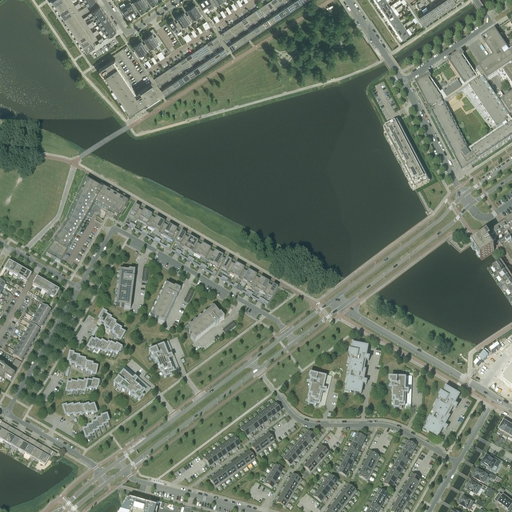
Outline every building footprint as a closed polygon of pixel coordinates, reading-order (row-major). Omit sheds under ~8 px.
[(58,9),(67,4),(64,0),(62,0),(55,5),(58,9)] [(144,8),(138,0),(136,0),(132,3),(136,8),(137,7),(139,11),(144,8)] [(147,1),(146,0),(138,0),(144,8),(148,5),(146,2),(147,1)] [(211,10),(204,0),(202,0),(199,2),(205,11),(209,8),(211,10)] [(213,4),(214,3),(212,0),(204,0),(211,10),(215,7),(213,4)] [(283,8),(279,11),(276,7),(280,5),(277,0),(271,0),(270,1),(281,17),(286,13),(283,8)] [(286,6),(283,8),(286,13),(291,10),(284,0),(277,0),(280,5),(284,2),(286,6)] [(289,4),(286,1),(286,0),(284,0),(291,10),(296,7),(293,2),(289,4)] [(389,0),(380,6),(381,8),(382,11),(383,10),(383,11),(393,4),(391,5),(388,1),(389,0)] [(437,3),(443,13),(446,11),(445,11),(448,9),(442,0),(437,3)] [(442,0),(448,9),(450,8),(452,7),(447,0),(442,0)] [(276,13),(273,15),(276,20),(281,17),(270,1),(265,4),(270,11),(274,9),(276,13)] [(136,8),(132,3),(131,3),(130,2),(126,5),(133,15),(137,12),(135,9),(136,8)] [(433,6),(439,15),(441,14),(443,13),(437,3),(433,6)] [(70,8),(69,7),(67,4),(58,9),(61,14),(70,8)] [(269,18),(266,14),(270,11),(265,4),(260,7),(271,23),(276,20),(273,15),(269,18)] [(386,16),(396,9),(393,4),(383,11),(384,13),(386,15),(386,16)] [(133,15),(126,5),(121,8),(122,9),(121,10),(125,16),(126,15),(128,18),(133,15)] [(191,8),(198,18),(203,15),(196,5),(191,8)] [(428,9),(434,19),(437,17),(436,17),(439,15),(433,6),(428,9)] [(94,16),(103,11),(100,7),(92,12),(94,16)] [(260,18),(264,15),(267,19),(263,22),(266,27),(271,23),(260,7),(255,11),(260,18)] [(73,13),(72,11),(70,8),(61,14),(64,19),(73,13)] [(198,18),(191,8),(187,11),(189,14),(188,15),(192,20),(193,20),(194,21),(198,18)] [(389,20),(399,14),(396,9),(386,16),(387,17),(387,18),(389,20)] [(424,12),(430,21),(432,20),(434,19),(428,9),(424,12)] [(97,20),(105,15),(103,11),(94,16),(97,20)] [(266,27),(263,22),(259,24),(257,20),(260,18),(255,11),(250,14),(261,30),(266,27)] [(192,20),(188,15),(187,16),(185,12),(180,15),(187,26),(192,23),(191,21),(192,20)] [(430,21),(424,12),(419,16),(425,25),(428,23),(427,23),(430,21)] [(68,23),(76,17),(73,13),(64,19),(68,23)] [(257,26),(253,28),(256,33),(261,30),(250,14),(245,17),(250,25),(254,22),(257,26)] [(399,14),(389,20),(390,21),(391,24),(392,25),(401,20),(398,15),(400,14),(399,14)] [(100,24),(108,19),(105,15),(97,20),(100,24)] [(187,26),(180,15),(176,18),(178,21),(177,22),(181,28),(182,27),(183,29),(187,26)] [(79,22),(78,20),(76,17),(68,23),(71,28),(79,22)] [(249,31),(247,27),(250,25),(245,17),(241,21),(251,37),(256,33),(253,28),(249,31)] [(108,19),(100,24),(102,29),(111,23),(108,19)] [(181,28),(177,22),(176,23),(174,19),(169,22),(175,31),(181,28)] [(430,112),(462,173),(511,139),(511,19),(511,20),(511,41),(504,47),(494,32),(482,40),(494,58),(485,63),(473,72),(461,54),(448,62),(460,80),(440,94),(428,76),(415,84),(429,110),(432,108),(433,110),(430,112)] [(396,30),(404,25),(401,20),(392,25),(393,26),(394,28),(395,28),(396,30)] [(247,33),(243,35),(246,40),(251,37),(241,21),(236,24),(240,31),(244,29),(247,33)] [(74,33),(82,27),(79,22),(71,28),(74,33)] [(102,29),(101,30),(103,34),(105,33),(114,27),(111,23),(102,29)] [(240,38),(237,34),(240,31),(236,24),(231,27),(241,43),(246,40),(243,35),(240,38)] [(399,35),(409,28),(407,29),(404,25),(396,30),(396,31),(398,33),(399,35)] [(86,31),(84,28),(82,27),(74,33),(77,37),(86,31)] [(116,31),(114,27),(105,33),(108,37),(116,31)] [(231,38),(235,35),(237,39),(233,42),(236,47),(241,43),(231,27),(226,31),(231,38)] [(409,28),(399,35),(401,38),(402,40),(412,33),(409,28)] [(80,42),(89,36),(86,31),(77,37),(80,42)] [(233,42),(230,44),(227,40),(231,38),(226,31),(221,34),(231,50),(236,47),(233,42)] [(152,34),(148,36),(154,45),(160,42),(156,36),(155,37),(152,34)] [(83,46),(92,41),(89,36),(80,42),(83,46)] [(145,44),(149,49),(154,45),(148,36),(144,39),(146,43),(145,44)] [(212,40),(217,47),(220,45),(223,49),(219,51),(222,56),(228,53),(217,36),(212,40)] [(217,47),(212,40),(206,43),(217,60),(222,56),(219,51),(215,54),(212,50),(217,47)] [(92,41),(83,46),(86,51),(95,45),(92,41)] [(149,49),(145,44),(144,44),(142,41),(137,44),(144,55),(144,54),(143,53),(149,49)] [(212,56),(209,58),(212,63),(217,60),(206,43),(201,47),(206,54),(210,52),(212,56)] [(144,55),(137,44),(133,47),(135,50),(134,51),(137,57),(139,56),(140,58),(144,55)] [(205,61),(202,57),(206,54),(201,47),(196,51),(207,67),(212,63),(209,58),(205,61)] [(196,61),(199,59),(202,63),(198,65),(202,70),(207,67),(196,51),(191,54),(196,61)] [(198,65),(194,68),(192,64),(196,61),(191,54),(186,58),(196,74),(202,70),(198,65)] [(192,70),(188,72),(191,77),(196,74),(186,58),(180,61),(185,68),(189,66),(192,70)] [(161,97),(153,85),(147,89),(147,88),(140,92),(139,91),(136,92),(119,66),(120,65),(115,59),(99,70),(130,115),(136,111),(135,109),(142,104),(145,108),(161,97)] [(184,75),(181,71),(185,68),(180,61),(175,65),(186,81),(191,77),(188,72),(184,75)] [(181,77),(178,80),(181,84),(186,81),(175,65),(170,68),(175,75),(179,73),(181,77)] [(174,82),(171,78),(175,75),(170,68),(165,72),(175,88),(181,84),(178,80),(174,82)] [(168,80),(171,84),(167,86),(170,91),(175,88),(165,72),(159,75),(164,83),(168,80)] [(167,86),(163,89),(161,85),(164,83),(159,75),(154,79),(165,95),(170,91),(167,86)] [(395,124),(383,130),(415,190),(426,184),(429,182),(397,122),(395,124)] [(107,211),(114,215),(117,217),(119,213),(120,214),(123,209),(124,209),(128,202),(97,185),(98,185),(97,187),(85,180),(78,198),(76,202),(74,204),(75,205),(73,209),(73,208),(71,211),(72,212),(70,216),(70,215),(68,218),(69,219),(67,222),(65,226),(64,226),(62,228),(63,228),(60,232),(58,234),(58,235),(56,238),(55,238),(53,241),(56,242),(46,255),(51,258),(52,256),(61,262),(87,216),(94,204),(107,211)] [(135,220),(141,211),(134,207),(129,217),(128,218),(134,222),(135,220)] [(135,220),(142,224),(147,214),(141,211),(135,220)] [(142,224),(148,227),(153,218),(147,214),(142,224)] [(148,227),(154,231),(159,222),(153,218),(148,227)] [(492,233),(489,235),(477,243),(472,246),(481,260),(491,254),(493,253),(494,252),(490,245),(494,243),(497,241),(498,240),(502,246),(511,260),(511,219),(511,220),(497,229),(493,232),(492,233)] [(160,235),(166,225),(159,222),(154,231),(153,233),(159,237),(160,235)] [(172,229),(166,225),(160,235),(167,238),(172,229)] [(173,242),(178,233),(172,229),(167,238),(173,242)] [(175,243),(181,247),(187,237),(180,234),(175,243)] [(181,247),(188,250),(193,241),(187,237),(181,247)] [(188,250),(194,254),(199,245),(193,241),(188,250)] [(205,248),(199,245),(194,254),(200,258),(205,248)] [(200,258),(206,261),(212,252),(205,248),(200,258)] [(218,255),(212,252),(206,261),(213,265),(218,255)] [(219,268),(225,259),(218,255),(213,265),(219,268)] [(226,275),(227,273),(233,264),(226,260),(221,270),(220,272),(226,275)] [(492,267),(495,272),(504,266),(501,261),(492,267)] [(6,270),(9,272),(14,264),(9,262),(6,267),(4,266),(0,273),(0,279),(1,279),(6,270)] [(9,272),(13,275),(17,268),(13,265),(14,264),(9,272)] [(239,268),(233,264),(227,273),(234,277),(239,268)] [(504,266),(495,272),(498,276),(507,270),(504,266)] [(13,275),(18,277),(22,270),(17,268),(13,275)] [(234,277),(240,280),(245,271),(239,268),(234,277)] [(26,273),(22,270),(18,277),(22,280),(26,273)] [(507,270),(498,276),(501,281),(510,275),(507,270)] [(133,273),(120,271),(115,306),(124,308),(127,282),(133,283),(134,279),(132,279),(133,273)] [(240,280),(246,284),(252,275),(245,271),(240,280)] [(31,275),(26,273),(22,280),(27,283),(31,275)] [(246,284),(252,288),(258,278),(252,275),(246,284)] [(511,278),(510,275),(501,281),(504,285),(511,280),(511,278)] [(32,286),(37,288),(41,281),(36,278),(32,286)] [(259,291),(264,282),(258,278),(252,288),(251,290),(257,293),(259,291)] [(37,288),(41,291),(45,284),(41,281),(37,288)] [(259,291),(265,295),(270,285),(264,282),(259,291)] [(41,291),(46,293),(50,286),(45,284),(41,291)] [(166,285),(151,317),(158,321),(169,298),(175,301),(177,297),(175,297),(178,291),(166,285)] [(271,299),(277,289),(270,285),(265,295),(271,299)] [(46,293),(50,296),(55,288),(54,288),(54,289),(50,286),(46,293)] [(59,291),(55,288),(50,296),(53,298),(48,307),(51,308),(57,297),(56,296),(59,291)] [(51,310),(42,305),(39,310),(48,315),(49,312),(51,313),(52,311),(50,310),(51,310)] [(213,308),(186,330),(191,337),(211,321),(215,326),(218,324),(217,322),(222,318),(213,308)] [(49,315),(48,315),(39,310),(37,314),(45,319),(47,317),(48,317),(49,315)] [(101,322),(103,323),(107,316),(105,314),(106,313),(103,311),(98,319),(100,320),(99,322),(101,322)] [(46,320),(45,319),(37,314),(34,319),(43,324),(44,321),(45,322),(46,320)] [(105,327),(107,328),(112,320),(110,319),(111,318),(107,316),(103,323),(105,325),(104,326),(105,327)] [(44,324),(43,324),(34,319),(31,323),(40,328),(42,325),(43,326),(44,324)] [(110,332),(111,333),(116,325),(114,324),(115,322),(112,320),(107,328),(109,329),(108,331),(110,332)] [(31,325),(28,329),(37,334),(38,335),(39,333),(38,333),(39,330),(31,325)] [(113,336),(115,337),(120,329),(118,328),(118,326),(119,327),(119,326),(117,325),(116,325),(111,333),(112,333),(114,334),(113,336)] [(28,329),(25,334),(34,339),(35,339),(36,338),(35,337),(37,334),(28,329)] [(119,341),(120,342),(125,334),(121,332),(122,331),(123,330),(120,329),(115,337),(118,338),(117,340),(119,341)] [(25,334),(23,338),(32,343),(33,344),(34,342),(32,342),(34,339),(25,334)] [(30,346),(32,343),(23,338),(20,343),(29,348),(30,348),(31,347),(30,346)] [(94,341),(92,340),(87,348),(91,350),(92,348),(93,349),(98,341),(95,340),(94,341)] [(93,349),(97,351),(98,350),(99,350),(104,342),(102,341),(101,343),(98,341),(93,349)] [(99,350),(104,353),(105,351),(105,352),(110,344),(108,343),(107,344),(104,342),(99,350)] [(27,350),(29,348),(20,343),(18,347),(26,352),(27,353),(28,351),(27,350)] [(105,352),(109,354),(110,352),(111,353),(115,347),(110,344),(105,352)] [(111,353),(115,355),(116,354),(118,355),(121,348),(119,347),(116,345),(115,347),(111,353)] [(368,348),(357,346),(353,345),(352,353),(350,352),(349,356),(351,356),(350,361),(349,360),(349,361),(348,365),(350,365),(348,372),(350,373),(349,378),(347,378),(346,382),(348,382),(346,392),(361,394),(363,385),(362,385),(362,384),(366,385),(367,382),(363,381),(363,380),(364,380),(366,371),(364,371),(365,362),(364,362),(365,361),(369,362),(369,359),(365,358),(365,357),(366,357),(368,348)] [(162,373),(164,378),(169,376),(169,374),(173,373),(169,362),(168,362),(168,361),(172,359),(171,357),(167,358),(166,357),(167,357),(163,346),(155,350),(155,351),(149,353),(150,357),(152,356),(154,362),(156,361),(160,373),(162,373)] [(25,355),(26,352),(18,347),(15,352),(24,357),(25,357),(26,355),(25,355)] [(15,352),(13,356),(21,361),(22,362),(23,360),(22,359),(24,357),(15,352)] [(0,380),(1,382),(4,376),(11,381),(22,363),(15,359),(10,369),(2,364),(0,367),(0,380)] [(506,371),(499,379),(505,384),(504,384),(510,389),(510,388),(511,389),(511,363),(510,366),(509,364),(505,369),(506,371)] [(134,397),(139,401),(142,397),(141,396),(144,392),(136,384),(135,385),(134,384),(137,381),(134,379),(131,382),(131,381),(123,373),(117,380),(118,381),(113,386),(116,389),(118,387),(122,391),(123,390),(133,398),(134,397)] [(320,395),(320,393),(324,394),(325,391),(321,390),(321,389),(322,389),(325,378),(316,376),(316,377),(309,376),(308,380),(310,380),(309,386),(310,386),(307,399),(309,399),(308,405),(313,407),(313,405),(318,406),(321,395),(320,395)] [(406,379),(400,379),(397,379),(397,380),(390,380),(390,384),(391,384),(391,390),(393,390),(393,403),(395,403),(394,409),(400,409),(400,407),(405,407),(405,396),(404,396),(404,394),(409,395),(409,391),(404,391),(404,390),(405,390),(406,379)] [(78,391),(83,392),(83,390),(84,391),(86,382),(84,381),(84,383),(80,382),(78,391)] [(67,383),(66,392),(70,393),(70,391),(72,392),(74,383),(71,382),(71,384),(67,383)] [(72,392),(77,393),(77,391),(78,391),(80,382),(78,382),(77,383),(74,383),(72,392)] [(425,430),(431,434),(438,438),(442,430),(441,429),(442,428),(446,430),(447,428),(444,426),(444,425),(445,425),(450,417),(448,416),(452,409),(451,408),(452,407),(456,409),(457,407),(454,405),(454,404),(455,404),(460,396),(447,389),(443,395),(441,394),(439,398),(441,399),(439,403),(437,402),(435,406),(436,406),(433,413),(434,414),(431,419),(430,418),(428,421),(429,422),(425,430)] [(276,415),(277,414),(281,412),(274,403),(270,406),(276,415)] [(65,415),(67,415),(68,416),(69,416),(71,415),(69,406),(66,407),(66,405),(62,407),(65,415)] [(74,414),(74,416),(76,415),(78,415),(75,406),(73,407),(72,405),(69,406),(71,415),(74,414)] [(80,414),(81,416),(83,415),(84,415),(81,406),(79,406),(79,405),(75,406),(78,415),(80,414)] [(87,414),(87,416),(90,415),(87,406),(85,407),(84,405),(82,406),(81,406),(84,415),(87,414)] [(93,414),(93,415),(96,415),(97,414),(94,406),(90,407),(90,405),(87,406),(90,415),(93,414)] [(272,418),(275,416),(276,415),(270,406),(266,409),(272,418)] [(269,421),(272,418),(266,409),(261,413),(268,421),(269,421)] [(267,422),(268,421),(261,413),(257,416),(263,425),(267,422)] [(101,417),(101,419),(102,419),(104,426),(107,425),(106,423),(109,422),(106,415),(101,417)] [(253,419),(253,420),(259,428),(260,427),(263,425),(257,416),(253,419)] [(258,429),(259,428),(253,420),(253,419),(248,423),(255,431),(258,429)] [(502,436),(509,424),(504,421),(498,432),(503,435),(502,436)] [(250,434),(251,434),(255,431),(248,423),(244,426),(250,434)] [(511,430),(511,425),(509,424),(502,436),(507,439),(511,430)] [(246,438),(249,435),(250,434),(244,426),(240,429),(246,438)] [(3,444),(12,429),(9,427),(6,432),(2,430),(0,433),(0,439),(3,441),(2,443),(3,444)] [(11,446),(15,438),(12,436),(15,430),(12,429),(3,444),(4,444),(5,443),(11,446)] [(311,442),(312,441),(315,438),(307,431),(303,435),(311,442)] [(265,437),(264,438),(271,446),(275,443),(268,434),(265,437)] [(363,443),(364,442),(366,438),(356,434),(354,438),(363,443)] [(15,438),(11,446),(16,449),(15,451),(17,452),(25,436),(22,435),(19,440),(15,438)] [(310,443),(311,442),(303,435),(300,439),(308,446),(310,443)] [(24,454),(29,446),(25,444),(29,438),(25,436),(17,452),(18,452),(19,451),(24,454)] [(236,448),(240,445),(234,437),(229,440),(236,448)] [(264,438),(263,438),(260,441),(266,450),(271,446),(264,438)] [(361,448),(363,443),(354,438),(351,443),(361,448)] [(304,450),(305,449),(308,446),(300,439),(296,443),(304,450)] [(235,449),(236,448),(229,440),(225,443),(231,452),(235,449)] [(256,443),(255,444),(262,453),(266,450),(260,441),(256,443)] [(413,451),(414,451),(416,447),(407,441),(404,446),(413,451)] [(30,460),(39,444),(36,443),(33,448),(29,446),(24,454),(30,457),(29,459),(30,460)] [(227,455),(228,454),(231,452),(225,443),(221,446),(227,455)] [(303,451),(304,450),(296,443),(293,447),(301,454),(303,451)] [(349,448),(352,450),(358,453),(359,452),(361,448),(351,443),(349,448)] [(38,462),(43,454),(39,451),(42,446),(39,444),(30,460),(31,460),(32,459),(38,462)] [(255,444),(254,445),(251,448),(257,456),(262,453),(255,444)] [(222,458),(226,455),(227,455),(221,446),(216,449),(222,458)] [(413,453),(413,451),(404,446),(402,451),(411,456),(413,453)] [(297,458),(298,457),(301,454),(293,447),(289,451),(297,458)] [(318,450),(318,451),(326,458),(329,454),(321,447),(318,450)] [(358,454),(358,453),(352,450),(349,448),(346,453),(356,458),(358,454)] [(218,461),(219,460),(222,458),(216,449),(212,452),(218,461)] [(43,454),(38,462),(45,466),(50,458),(52,459),(57,454),(49,450),(46,456),(43,454)] [(296,459),(297,458),(289,451),(285,455),(293,462),(296,459)] [(326,458),(318,451),(317,452),(314,455),(322,462),(326,458)] [(408,461),(409,460),(411,456),(402,451),(399,455),(408,461)] [(213,464),(217,462),(218,461),(212,452),(207,456),(213,464)] [(246,455),(245,455),(251,464),(255,461),(249,452),(246,455)] [(344,458),(352,462),(354,463),(354,462),(356,458),(346,453),(344,458)] [(369,457),(368,458),(378,463),(380,458),(371,453),(369,457)] [(245,456),(241,458),(240,459),(247,467),(251,464),(245,455),(245,456)] [(293,463),(293,462),(285,455),(282,459),(290,466),(293,463)] [(311,459),(319,467),(322,462),(314,455),(311,459)] [(405,466),(407,462),(408,461),(399,455),(396,460),(405,466)] [(209,467),(212,465),(213,464),(207,456),(203,459),(209,467)] [(483,462),(481,465),(491,471),(494,466),(497,468),(501,462),(493,457),(492,460),(486,456),(484,459),(482,462),(483,462)] [(351,468),(353,464),(354,463),(352,462),(344,458),(342,463),(351,468)] [(378,463),(368,458),(368,459),(366,463),(375,467),(378,463)] [(240,459),(239,459),(236,462),(242,471),(247,467),(240,459)] [(311,459),(310,460),(307,464),(315,471),(319,467),(311,459)] [(403,470),(403,469),(405,466),(396,460),(393,465),(403,470)] [(232,464),(231,465),(238,474),(242,471),(236,462),(232,464)] [(349,472),(349,471),(351,468),(342,463),(339,468),(349,472)] [(366,463),(364,466),(363,468),(373,472),(375,467),(366,463)] [(315,471),(307,464),(306,464),(303,468),(311,475),(315,471)] [(231,465),(231,466),(227,468),(233,477),(238,474),(231,465)] [(280,475),(281,474),(283,470),(274,465),(271,470),(280,475)] [(400,475),(402,471),(403,470),(393,465),(391,470),(400,475)] [(227,468),(224,470),(223,471),(229,480),(233,477),(227,468)] [(348,473),(349,472),(339,468),(337,473),(346,477),(348,473)] [(363,468),(363,469),(361,472),(371,477),(373,472),(363,468)] [(277,480),(279,476),(280,475),(271,470),(268,475),(277,480)] [(397,480),(398,479),(400,475),(391,470),(388,474),(397,480)] [(473,478),(481,482),(483,484),(488,476),(483,474),(483,473),(483,474),(481,473),(482,472),(481,472),(481,473),(478,470),(475,474),(473,478)] [(223,471),(222,472),(218,474),(224,483),(229,480),(223,471)] [(361,472),(360,473),(359,477),(368,482),(371,477),(361,472)] [(218,474),(215,477),(214,477),(220,486),(224,483),(218,474)] [(394,484),(397,481),(397,480),(388,474),(385,479),(394,484)] [(274,485),(275,484),(277,480),(268,475),(265,479),(274,485)] [(293,475),(290,479),(290,480),(299,485),(302,481),(293,475)] [(335,486),(335,485),(338,482),(330,475),(326,479),(335,486)] [(412,475),(410,479),(410,480),(419,485),(422,480),(412,475)] [(214,477),(213,478),(209,480),(215,489),(220,486),(214,477)] [(272,489),(274,486),(274,485),(265,479),(262,484),(272,489)] [(331,490),(332,489),(335,486),(326,479),(323,483),(331,490)] [(394,485),(394,484),(385,479),(382,484),(392,489),(394,485)] [(290,480),(289,481),(287,485),(296,490),(299,485),(290,480)] [(410,480),(409,481),(407,484),(416,490),(419,485),(410,480)] [(476,485),(471,482),(469,485),(469,484),(469,485),(468,486),(467,486),(468,487),(466,490),(467,490),(466,492),(469,494),(470,492),(474,494),(477,496),(481,488),(482,489),(484,486),(478,483),(476,485)] [(328,494),(331,491),(331,490),(323,483),(319,488),(328,494)] [(405,488),(404,489),(414,494),(416,490),(407,484),(405,488)] [(294,495),(296,490),(287,485),(285,488),(284,489),(294,495)] [(346,489),(345,490),(354,496),(357,492),(349,486),(346,489)] [(324,499),(325,498),(328,494),(319,488),(316,492),(324,499)] [(294,495),(284,489),(284,490),(282,494),(291,500),(294,495)] [(404,489),(404,490),(402,494),(411,499),(414,494),(404,489)] [(345,490),(343,493),(342,494),(350,501),(354,496),(345,490)] [(385,500),(386,499),(388,495),(379,490),(376,494),(385,500)] [(321,503),(324,500),(324,499),(316,492),(313,496),(321,503)] [(282,494),(279,498),(279,499),(288,504),(291,500),(282,494)] [(342,494),(341,495),(339,498),(347,505),(350,501),(342,494)] [(383,504),(385,501),(385,500),(376,494),(374,499),(383,504)] [(399,497),(399,499),(408,504),(411,499),(402,494),(399,497)] [(508,509),(511,511),(511,510),(511,504),(511,502),(509,500),(507,498),(506,499),(503,496),(502,497),(499,494),(497,497),(500,500),(498,502),(508,510),(508,509)] [(459,505),(466,509),(469,511),(473,503),(469,501),(469,500),(468,501),(467,500),(467,499),(466,499),(463,497),(461,501),(459,505)] [(336,502),(335,503),(344,509),(347,505),(339,498),(336,502)] [(279,499),(278,500),(276,504),(285,509),(288,504),(279,499)] [(380,509),(381,508),(383,504),(374,499),(371,504),(380,509)] [(399,499),(398,500),(396,503),(405,509),(408,504),(399,499)] [(154,511),(155,508),(145,505),(144,509),(141,508),(142,504),(141,504),(140,504),(139,504),(139,503),(138,503),(138,504),(137,503),(133,502),(134,502),(133,502),(132,502),(129,501),(128,501),(127,502),(126,504),(125,506),(124,507),(124,508),(123,509),(122,511),(122,510),(122,511),(121,511),(154,511)] [(335,503),(335,504),(332,507),(338,511),(341,511),(344,509),(335,503)] [(394,507),(393,508),(400,511),(403,511),(405,509),(396,503),(394,507)]
